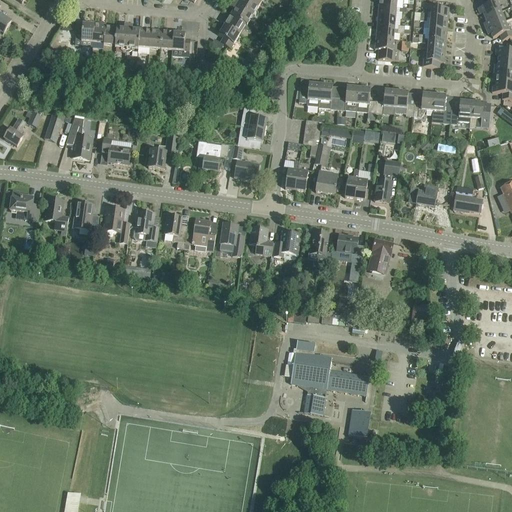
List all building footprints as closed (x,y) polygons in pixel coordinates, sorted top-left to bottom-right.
[(259,7),(251,2),(246,0),(241,0),(239,4),(240,5),(238,8),(236,11),(235,11),(231,17),(239,22),(247,27),(252,20),(255,22),(257,20),(259,17),(255,14),(259,7)] [(379,0),(379,7),(396,9),(400,9),(402,9),(403,0),(379,0)] [(485,19),(501,13),(497,3),(499,2),(498,0),(485,0),(488,6),(478,10),(480,16),(483,15),(485,19)] [(0,5),(0,34),(3,36),(11,22),(0,15),(0,9),(2,7),(0,5)] [(395,20),(396,14),(396,9),(379,7),(378,18),(395,20)] [(421,14),(420,18),(448,20),(449,10),(432,8),(431,14),(427,14),(427,15),(421,14)] [(486,30),(505,23),(501,13),(485,19),(486,24),(484,25),(486,30)] [(247,27),(239,22),(231,17),(229,20),(228,19),(224,26),(240,36),(243,30),(250,33),(251,30),(247,27)] [(377,29),(394,30),(395,25),(395,20),(378,18),(377,29)] [(426,23),(425,29),(447,31),(448,20),(420,18),(420,22),(426,23)] [(81,48),(87,48),(93,49),(93,44),(94,25),(89,24),(87,24),(87,26),(83,25),(83,24),(77,23),(75,42),(81,43),(81,48)] [(505,23),(486,30),(488,36),(491,35),(493,39),(500,36),(502,42),(511,38),(511,32),(511,31),(509,32),(505,23)] [(102,26),(94,25),(93,44),(103,44),(103,46),(104,46),(106,28),(102,27),(102,26)] [(231,51),(240,36),(224,26),(220,32),(221,33),(219,36),(218,35),(217,36),(223,39),(220,44),(231,51)] [(113,28),(106,28),(104,46),(115,47),(114,48),(115,48),(117,30),(113,29),(113,28)] [(393,41),(394,36),(394,30),(377,29),(376,40),(393,41)] [(419,36),(419,40),(429,40),(429,41),(446,42),(447,31),(425,29),(425,30),(423,29),(423,36),(419,36)] [(124,30),(117,30),(115,48),(123,49),(123,53),(126,54),(128,54),(129,50),(137,50),(137,49),(138,49),(140,31),(132,30),(132,32),(128,32),(124,32),(124,30)] [(138,49),(138,55),(149,56),(150,50),(149,50),(151,30),(144,30),(143,31),(140,31),(138,49)] [(159,31),(151,30),(149,50),(150,50),(161,51),(162,33),(158,33),(159,31)] [(166,33),(162,33),(161,51),(172,52),(174,32),(166,32),(166,33)] [(181,33),(174,32),(172,52),(172,58),(180,58),(189,59),(191,41),(185,41),(185,34),(185,35),(182,35),(181,35),(181,33)] [(393,41),(376,40),(375,51),(379,51),(378,61),(394,62),(395,47),(393,47),(393,41)] [(429,41),(428,51),(445,52),(446,42),(429,41)] [(498,62),(511,62),(511,45),(507,45),(507,51),(496,50),(495,56),(498,57),(498,62)] [(445,52),(428,51),(427,58),(424,58),(423,68),(440,70),(440,64),(444,64),(445,52)] [(250,54),(243,65),(248,68),(255,57),(250,54)] [(494,66),(494,72),(511,73),(511,62),(498,62),(497,66),(494,66)] [(496,78),(496,83),(511,84),(511,73),(494,72),(493,78),(496,78)] [(511,84),(496,83),(496,88),(493,88),(492,94),(503,95),(502,101),(511,101),(511,84)] [(307,108),(318,109),(319,109),(321,86),(309,85),(308,93),(297,92),(295,104),(307,105),(307,108)] [(319,109),(318,109),(318,110),(337,112),(339,100),(332,99),(332,87),(321,86),(319,109)] [(337,112),(356,114),(359,89),(347,88),(346,100),(339,100),(337,112)] [(359,89),(356,114),(375,115),(376,103),(369,102),(370,91),(359,89)] [(383,108),(395,109),(396,93),(385,92),(383,104),(376,103),(375,115),(383,116),(383,108)] [(406,118),(413,118),(414,107),(407,106),(408,94),(396,93),(395,109),(394,114),(406,115),(406,118)] [(414,107),(413,118),(422,119),(426,112),(433,112),(434,96),(422,95),(421,107),(414,107)] [(443,125),(451,126),(452,110),(445,109),(446,97),(434,96),(433,112),(444,113),(443,125)] [(458,123),(469,124),(470,124),(472,104),(460,103),(459,111),(452,110),(451,126),(458,127),(458,123)] [(470,124),(469,124),(469,130),(476,128),(476,129),(480,129),(481,129),(488,129),(489,117),(491,105),(483,105),(472,104),(470,124)] [(244,109),(241,128),(265,132),(267,121),(258,119),(259,112),(244,109)] [(42,118),(33,114),(28,125),(37,129),(42,118)] [(53,116),(45,140),(56,144),(65,118),(53,116)] [(84,121),(74,119),(66,145),(75,148),(73,160),(89,162),(92,140),(82,138),(83,129),(84,121)] [(26,125),(19,120),(12,131),(10,130),(4,140),(17,148),(23,138),(20,136),(24,128),(26,125)] [(263,144),(265,132),(241,128),(238,147),(249,149),(251,142),(263,144)] [(305,128),(305,134),(320,136),(321,130),(318,130),(305,128)] [(332,132),(323,130),(321,138),(330,140),(332,132)] [(394,144),(396,134),(383,132),(381,142),(394,144)] [(304,140),(317,142),(319,142),(320,136),(305,134),(304,140)] [(179,140),(172,138),(169,156),(177,157),(179,140)] [(112,141),(104,140),(102,155),(109,156),(108,163),(129,166),(131,152),(111,149),(112,141)] [(426,140),(419,148),(424,153),(431,145),(426,140)] [(206,148),(199,147),(197,158),(205,159),(205,160),(204,160),(203,171),(218,173),(220,158),(227,159),(229,147),(221,146),(221,147),(207,145),(206,148)] [(151,152),(148,169),(164,171),(166,160),(166,154),(165,154),(165,148),(158,147),(158,153),(151,152)] [(324,167),(328,149),(319,147),(315,165),(324,167)] [(243,150),(234,149),(232,160),(238,161),(235,179),(248,182),(248,181),(256,182),(259,167),(240,164),(243,150)] [(295,192),(298,171),(299,163),(294,162),(293,170),(288,169),(285,190),(295,192)] [(400,165),(386,163),(384,176),(385,176),(384,183),(378,182),(375,203),(389,205),(392,184),(391,184),(392,177),(398,178),(400,165)] [(358,179),(355,200),(365,202),(368,181),(373,181),(375,167),(368,166),(366,180),(358,179)] [(298,171),(295,192),(305,193),(308,172),(298,171)] [(355,200),(358,179),(359,172),(354,171),(353,179),(348,178),(345,199),(355,200)] [(338,176),(319,173),(316,194),(334,197),(338,176)] [(474,176),(478,191),(485,189),(481,174),(474,176)] [(511,183),(500,189),(511,215),(511,214),(511,183)] [(418,193),(416,205),(435,209),(439,189),(424,186),(422,194),(418,193)] [(13,192),(10,212),(27,215),(26,221),(37,223),(40,207),(33,206),(34,198),(13,195),(13,192)] [(471,198),(456,196),(454,212),(463,214),(463,212),(480,215),(482,202),(471,200),(471,198)] [(52,201),(48,200),(45,222),(55,224),(54,231),(61,232),(61,236),(66,237),(69,219),(61,218),(64,203),(55,201),(55,202),(52,202),(52,201)] [(94,207),(77,204),(73,229),(90,232),(94,207)] [(125,211),(113,209),(112,216),(106,216),(104,235),(112,236),(113,233),(121,234),(120,245),(127,246),(130,225),(123,224),(125,211)] [(155,215),(138,213),(134,240),(136,242),(141,243),(142,242),(157,244),(159,229),(153,228),(155,215)] [(182,219),(168,217),(165,235),(164,242),(173,243),(178,244),(177,250),(184,251),(187,231),(180,230),(182,219)] [(213,253),(218,224),(196,221),(193,243),(192,246),(195,246),(194,251),(206,252),(213,253)] [(238,227),(223,225),(221,246),(220,252),(233,254),(232,258),(242,259),(245,239),(237,237),(238,227)] [(268,231),(252,229),(250,246),(257,247),(256,255),(271,257),(273,244),(266,243),(268,231)] [(298,256),(301,236),(283,233),(282,240),(283,240),(283,245),(276,244),(274,258),(283,259),(284,261),(294,262),(296,261),(297,256),(298,256)] [(97,235),(90,234),(88,247),(95,248),(97,235)] [(328,236),(315,234),(312,247),(310,247),(309,255),(320,257),(318,269),(329,271),(332,254),(326,253),(328,236)] [(361,263),(363,247),(357,246),(358,240),(339,237),(336,252),(332,252),(332,255),(334,259),(342,260),(342,262),(350,263),(350,261),(361,263)] [(370,272),(385,276),(389,258),(390,258),(393,247),(375,242),(373,253),(374,254),(370,272)] [(54,254),(53,261),(60,262),(61,255),(54,254)] [(124,276),(146,279),(150,280),(151,271),(125,267),(124,276)] [(188,277),(186,284),(194,286),(196,279),(188,277)] [(210,281),(209,288),(219,290),(220,283),(210,281)] [(274,302),(274,303),(286,305),(287,304),(288,298),(275,295),(274,302)] [(343,300),(342,311),(353,312),(354,301),(343,300)] [(312,301),(312,308),(323,309),(323,302),(312,301)] [(429,307),(414,305),(411,323),(427,325),(429,307)] [(307,308),(297,307),(296,306),(294,321),(295,321),(305,322),(307,308)] [(309,312),(308,322),(319,323),(320,313),(309,312)] [(339,325),(340,315),(323,313),(321,324),(339,326),(339,325)] [(297,343),(295,360),(291,385),(300,387),(305,379),(310,379),(309,385),(308,388),(309,388),(307,396),(304,415),(323,418),(326,399),(327,399),(327,398),(326,398),(327,391),(367,397),(370,379),(330,372),(332,361),(314,358),(316,346),(297,343)] [(348,437),(367,440),(371,415),(352,412),(348,437)] [(67,493),(63,511),(76,511),(79,495),(67,493)]
